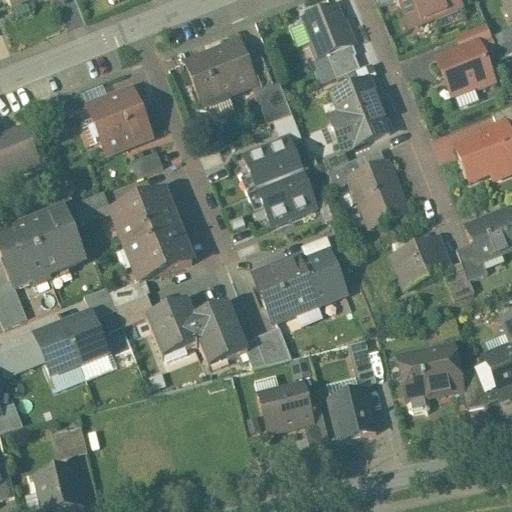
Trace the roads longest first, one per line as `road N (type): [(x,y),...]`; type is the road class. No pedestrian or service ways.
road 1 (tertiary): [(511,453),(255,511)]
road 2 (residential): [(136,28),(229,265)]
road 3 (residential): [(361,0),(436,187)]
road 4 (residential): [(0,82),(136,28)]
